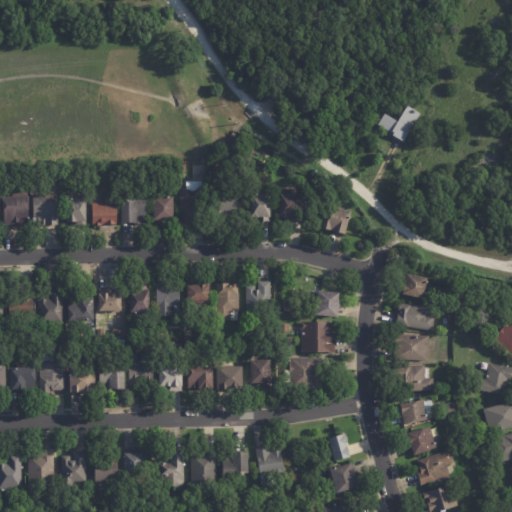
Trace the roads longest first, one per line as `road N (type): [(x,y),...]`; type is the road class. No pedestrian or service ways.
road 1 (residential): [(170,0),(248,102),(342,175),(398,233),(511,261)]
road 2 (residential): [(0,254),(272,252),(376,272)]
road 3 (residential): [(0,427),(367,407)]
road 4 (residential): [(380,250),(364,337),(367,407),(396,511)]
